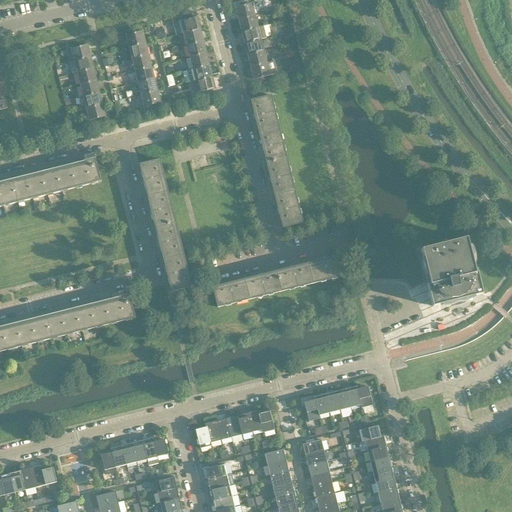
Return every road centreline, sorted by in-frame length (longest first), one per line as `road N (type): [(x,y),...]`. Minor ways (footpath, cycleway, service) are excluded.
road 1 (residential): [(119,138),(153,275),(0,315)]
road 2 (residential): [(175,413),(383,360)]
road 3 (secondary): [(454,157),(407,91),(363,0)]
road 4 (residential): [(0,457),(175,413)]
road 5 (residential): [(420,511),(383,360)]
road 6 (residential): [(277,255),(240,107)]
road 7 (residential): [(119,138),(240,107)]
road 8 (residential): [(0,168),(119,138)]
